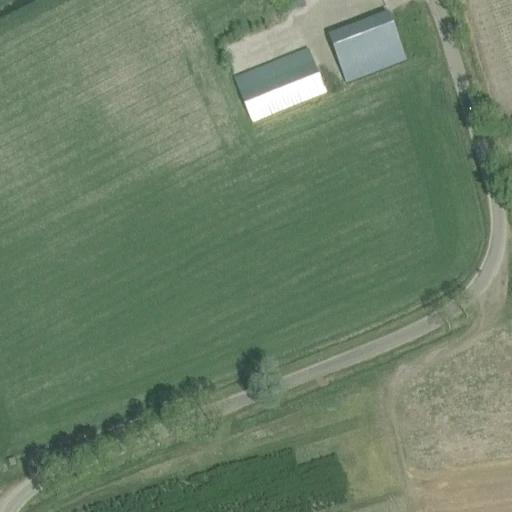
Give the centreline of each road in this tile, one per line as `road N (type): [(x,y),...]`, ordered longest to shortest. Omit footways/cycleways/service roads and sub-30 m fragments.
road 1 (unclassified): [(8,511),(38,485),(464,309),(497,256),(498,189),(434,0)]
road 2 (track): [(425,511),(399,393),(423,361),(465,345),(485,314),(497,256)]
